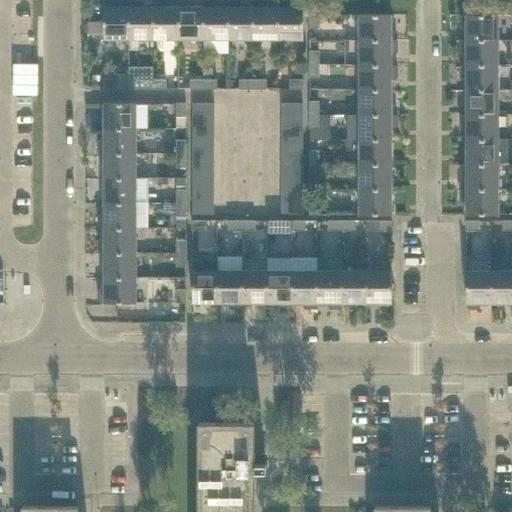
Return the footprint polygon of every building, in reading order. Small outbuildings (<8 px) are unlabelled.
[(119,6),(119,4),(117,0),(107,0),(105,4),(105,6),(104,6),(104,38),(130,38),(130,6),(119,6)] [(145,6),(145,4),(143,0),(133,0),(131,4),(131,6),(130,6),(130,38),(155,38),(155,6),(145,6)] [(244,6),(244,4),(242,1),(232,0),(230,4),(230,6),(229,6),(229,38),(254,38),(254,6),(244,6)] [(268,6),(268,4),(267,0),(256,0),(255,4),(255,6),(254,6),(254,38),(278,38),(279,6),(268,6)] [(219,6),(219,4),(217,1),(207,1),(205,4),(205,6),(204,6),(204,38),(229,38),(229,6),(219,6)] [(293,6),(293,4),(291,1),(281,1),(279,4),(279,6),(278,38),(304,38),(304,6),(293,6)] [(179,38),(179,6),(155,6),(155,38),(179,38)] [(204,38),(204,6),(179,6),(179,38),(204,38)] [(310,28),(319,28),(319,14),(310,14),(310,28)] [(392,15),(392,14),(360,14),(360,39),(392,39),(392,28),(394,28),(398,27),(398,16),(394,15),(392,15)] [(466,39),(498,39),(498,14),(466,14),(466,39)] [(392,41),(392,39),(360,39),(360,64),(392,64),(392,55),(393,55),(397,53),(397,43),(393,41),(392,41)] [(466,64),(498,64),(498,39),(466,39),(466,64)] [(310,64),(320,64),(320,50),(310,50),(310,64)] [(320,77),(320,64),(310,64),(310,77),(320,77)] [(392,65),(392,64),(360,64),(360,89),(392,89),(392,79),(394,79),(398,77),(398,67),(394,65),(392,65)] [(466,88),(498,89),(498,64),(466,64),(466,88)] [(118,88),(129,88),(129,74),(118,74),(118,79),(104,79),(104,88),(118,88)] [(304,88),(304,79),(290,78),(290,88),(304,88)] [(140,88),(154,88),(155,88),(155,79),(140,79),(140,88)] [(155,88),(154,88),(167,88),(167,79),(155,79),(155,88)] [(205,80),(205,79),(190,79),(190,88),(204,88),(205,88),(205,80)] [(205,88),(204,88),(217,88),(217,79),(205,79),(205,80),(205,88)] [(254,88),(254,79),(240,79),(240,88),(254,88)] [(254,79),(254,88),(267,88),(267,79),(254,79)] [(498,115),(498,89),(466,88),(466,115),(498,115)] [(392,90),(392,89),(360,89),(360,114),(392,114),(392,104),(394,104),(398,102),(398,91),(394,90),(392,90)] [(310,114),(320,114),(320,101),(310,100),(310,114)] [(104,128),(137,127),(136,102),(104,102),(104,128)] [(177,116),(187,115),(186,102),(177,102),(177,116)] [(303,112),(303,103),(282,102),(282,112),(303,112)] [(215,113),(215,103),(193,103),(193,113),(202,113),(215,113)] [(282,123),(303,123),(303,112),(282,112),(282,123)] [(215,113),(202,113),(193,113),(193,124),(215,124),(215,113)] [(320,114),(310,114),(310,127),(320,127),(320,114)] [(392,114),(360,114),(360,139),(392,138),(392,128),(394,128),(398,126),(398,116),(394,114),(392,114)] [(466,139),(499,139),(498,115),(466,115),(466,139)] [(282,134),(303,135),(303,123),(282,123),(282,134)] [(215,135),(215,124),(193,124),(193,135),(215,135)] [(137,153),(137,127),(104,128),(104,138),(102,138),(99,140),(99,151),(102,152),(104,152),(104,153),(137,153)] [(303,145),(303,135),(282,134),(282,145),(303,145)] [(193,146),(214,146),(215,135),(193,135),(193,146)] [(392,139),(392,138),(360,139),(360,163),(392,163),(392,153),(394,153),(398,151),(398,141),(394,139),(392,139)] [(177,153),(187,153),(187,139),(178,139),(177,153)] [(466,163),(499,162),(499,139),(466,139),(466,163)] [(282,157),(303,157),(303,145),(282,145),(282,157)] [(214,157),(214,146),(193,146),(193,157),(214,157)] [(310,163),(320,163),(320,150),(310,150),(310,163)] [(137,177),(137,153),(104,153),(104,163),(102,163),(98,165),(98,175),(102,177),(104,177),(137,177)] [(187,166),(187,153),(177,153),(177,166),(187,166)] [(193,168),(214,168),(214,157),(193,157),(193,168)] [(282,168),(303,168),(303,157),(282,157),(282,168)] [(466,188),(499,188),(499,162),(466,163),(466,188)] [(320,177),(320,163),(310,163),(310,177),(320,177)] [(392,164),(392,163),(360,163),(360,188),(392,188),(392,177),(394,177),(398,176),(398,165),(394,164),(392,164)] [(214,179),(214,168),(193,168),(193,179),(214,179)] [(303,178),(303,168),(282,168),(282,179),(303,178)] [(137,202),(137,177),(104,177),(104,188),(102,188),(99,190),(99,200),(102,202),(104,202),(104,203),(137,202)] [(282,189),(303,189),(303,178),(282,179),(282,189)] [(192,190),(214,190),(214,179),(193,179),(192,190)] [(392,189),(392,188),(360,188),(360,214),(392,214),(392,202),(394,202),(398,201),(398,190),(394,189),(392,189)] [(499,214),(499,188),(466,188),(466,214),(499,214)] [(178,202),(187,202),(187,189),(178,189),(178,202)] [(282,200),(303,200),(303,189),(282,189),(282,200)] [(192,200),(214,200),(214,190),(192,190),(192,200)] [(192,213),(214,213),(214,200),(192,200),(192,213)] [(282,213),(303,213),(303,200),(282,200),(282,213)] [(320,213),(320,200),(310,200),(310,213),(320,213)] [(137,227),(137,202),(104,203),(104,212),(102,212),(99,214),(99,224),(102,226),(104,226),(104,227),(137,227)] [(187,202),(178,202),(178,215),(187,215),(187,202)] [(271,219),(268,219),(268,220),(268,231),(292,231),(293,229),(293,220),(292,219),(274,219),(271,219)] [(207,228),(207,220),(194,220),(193,228),(207,228)] [(244,229),(244,220),(229,220),(229,229),(244,229)] [(244,220),(244,229),(255,229),(255,220),(244,220)] [(293,229),(304,229),(306,229),(306,220),(293,220),(293,229)] [(343,229),(343,220),(330,220),(330,229),(343,229)] [(343,220),(343,229),(357,229),(357,220),(343,220)] [(379,229),(392,229),(392,220),(379,220),(379,229)] [(480,229),(480,220),(466,220),(466,229),(480,229)] [(511,229),(511,220),(503,220),(503,229),(511,229)] [(137,252),(137,227),(104,227),(104,252),(137,252)] [(178,252),(187,252),(187,238),(178,238),(178,252)] [(137,276),(137,252),(104,252),(104,262),(102,262),(99,263),(99,274),(102,275),(104,276),(137,276)] [(187,252),(178,252),(178,265),(187,265),(187,252)] [(392,270),(392,262),(378,262),(378,270),(367,270),(367,302),(392,302),(392,270)] [(219,302),(218,270),(192,269),(192,302),(219,302)] [(491,302),(511,302),(511,269),(492,270),(491,302)] [(243,302),(243,270),(218,270),(219,302),(227,302),(227,304),(229,308),(239,308),(241,304),(241,302),(243,302)] [(268,302),(268,270),(243,270),(243,302),(253,302),(253,304),(254,307),(265,308),(266,304),(266,302),(268,302)] [(292,302),(293,270),(268,270),(268,302),(292,302)] [(317,302),(317,270),(293,270),(292,302),(302,302),(302,304),(304,308),(314,308),(316,304),(316,302),(317,302)] [(342,302),(342,270),(317,270),(317,302),(327,302),(327,304),(329,307),(339,308),(341,304),(341,302),(342,302)] [(367,302),(367,270),(342,270),(342,302),(352,302),(352,304),(354,308),(364,308),(366,304),(366,302),(367,302)] [(466,302),(491,302),(492,270),(466,270),(466,302)] [(136,302),(137,276),(104,276),(104,287),(102,287),(99,289),(99,300),(102,301),(104,301),(104,302),(136,302)] [(177,302),(186,302),(186,288),(177,288),(177,302)] [(249,424),(255,424),(255,421),(199,422),(199,424),(205,424),(204,511),(249,511),(249,473),(255,473),(255,472),(260,469),(259,466),(259,461),(260,458),(255,456),(255,454),(249,454),(249,424)]
